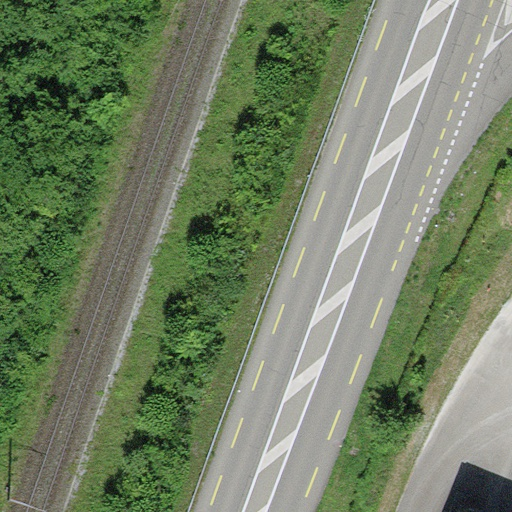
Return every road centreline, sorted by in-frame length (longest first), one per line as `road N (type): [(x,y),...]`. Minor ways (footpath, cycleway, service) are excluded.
road 1 (primary): [(393,126),(246,511)]
road 2 (primary): [(393,126),(511,38)]
road 3 (primary): [(440,0),(393,126)]
